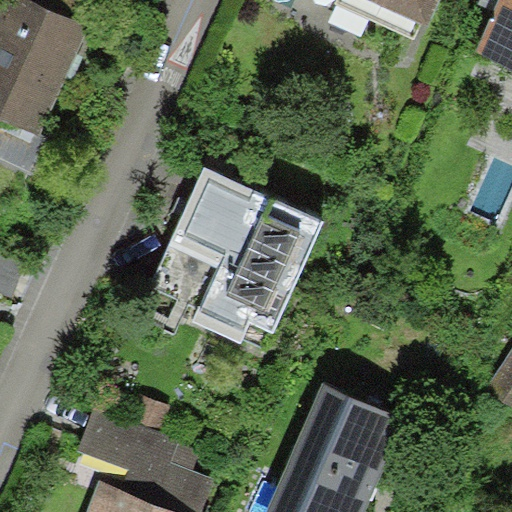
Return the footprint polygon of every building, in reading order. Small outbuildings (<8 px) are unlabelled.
[(110,0),(40,0),(38,6),(23,0),(0,0),(0,163),(43,182),(59,145),(42,137),(78,53),(91,58),(115,2),(110,0)] [(438,0),(337,0),(334,8),(419,45),(438,0)] [(511,0),(477,0),(476,3),(490,10),(474,45),(511,63),(511,0)] [(308,206),(206,163),(169,250),(203,264),(180,317),(230,339),(244,307),(262,315),(308,206)] [(0,238),(0,295),(19,303),(39,253),(0,238)] [(511,349),(489,391),(511,401),(511,349)] [(368,511),(407,419),(315,382),(261,511),(368,511)] [(130,424),(88,409),(72,451),(123,470),(118,481),(93,472),(78,511),(199,511),(210,485),(197,480),(206,456),(161,439),(173,407),(141,395),(130,424)]
